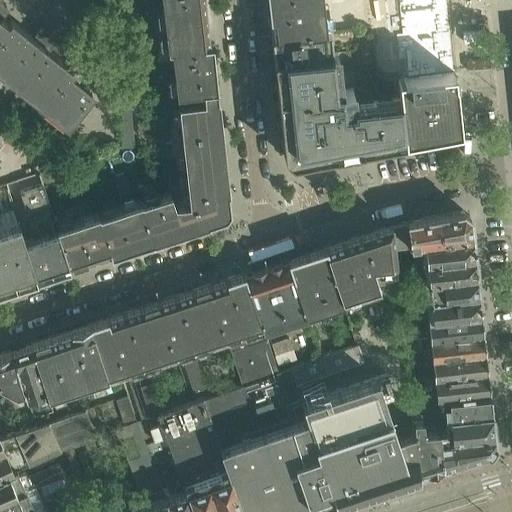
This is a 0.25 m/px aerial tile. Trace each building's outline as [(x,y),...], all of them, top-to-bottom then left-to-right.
[(8,23),(5,21),(0,17),(0,11),(6,4),(0,0),(0,67),(6,73),(6,74),(19,84),(20,84),(66,121),(91,90),(68,72),(71,68),(48,49),(56,40),(41,28),(34,38),(11,20),(8,23)] [(120,0),(107,0),(109,11),(122,10),(120,0)] [(161,0),(165,27),(205,22),(202,0),(161,0)] [(322,0),(267,0),(271,37),(326,31),(322,0)] [(391,0),(391,1),(398,0),(401,34),(395,34),(397,61),(404,60),(406,77),(454,72),(446,0),(391,0)] [(122,10),(109,11),(111,32),(124,31),(122,10)] [(217,89),(212,43),(208,44),(205,22),(165,27),(167,49),(171,49),(176,94),(203,90),(217,89)] [(124,31),(111,32),(114,56),(127,54),(124,31)] [(326,31),(271,37),(274,59),(332,52),(330,31),(326,31)] [(413,139),(407,77),(398,78),(397,77),(359,81),(356,50),(332,52),(274,59),(284,156),(292,162),(413,139)] [(127,54),(114,56),(116,77),(129,76),(127,54)] [(461,129),(456,82),(455,82),(454,72),(407,77),(413,139),(459,130),(461,129)] [(129,76),(116,77),(119,99),(131,97),(129,76)] [(217,89),(203,90),(204,100),(178,103),(185,164),(225,160),(218,99),(217,89)] [(123,148),(135,147),(131,109),(119,110),(123,148)] [(225,160),(185,164),(189,203),(174,204),(171,192),(169,193),(181,231),(226,216),(230,210),(225,160)] [(56,227),(39,172),(18,179),(6,183),(19,221),(37,278),(70,267),(69,266),(56,227)] [(181,231),(169,193),(141,202),(141,201),(120,208),(132,247),(181,231)] [(132,247),(120,208),(99,215),(98,213),(97,213),(56,227),(69,266),(110,252),(111,254),(132,247)] [(472,236),(470,216),(463,211),(392,224),(394,246),(419,242),(472,236)] [(0,290),(37,278),(19,221),(0,226),(0,290)] [(397,270),(394,246),(392,224),(362,234),(379,288),(386,286),(397,270)] [(379,288),(362,234),(326,246),(344,300),(379,288)] [(472,236),(419,242),(421,262),(474,255),(472,236)] [(289,258),(289,260),(306,313),(344,300),(326,246),(289,258)] [(474,255),(421,262),(423,280),(476,273),(474,255)] [(306,313),(289,260),(289,258),(244,273),(263,328),(263,330),(264,329),(300,317),(306,315),(306,314),(306,313)] [(263,330),(263,328),(244,273),(159,301),(177,356),(181,355),(194,351),(227,340),(241,384),(278,371),(264,329),(263,330)] [(476,273),(423,280),(425,299),(478,292),(476,273)] [(480,312),(478,292),(425,299),(427,318),(480,312)] [(177,356),(159,301),(107,318),(125,373),(177,356)] [(482,331),(480,312),(427,318),(429,336),(429,338),(482,331)] [(107,318),(33,343),(49,394),(108,375),(109,378),(125,373),(107,318)] [(423,337),(429,336),(427,318),(401,321),(405,358),(425,356),(423,337)] [(482,331),(429,338),(431,357),(485,351),(482,331)] [(290,338),(271,344),(278,366),(297,360),(290,338)] [(33,343),(13,349),(24,386),(27,395),(40,391),(41,397),(49,394),(33,343)] [(335,500),(302,402),(296,384),(322,375),(331,381),(360,371),(358,364),(371,359),(365,343),(352,347),(352,346),(290,367),(278,371),(241,384),(208,396),(203,398),(229,467),(245,511),(301,511),(334,501),(334,500),(335,500)] [(13,349),(0,353),(0,381),(15,389),(24,386),(13,349)] [(208,396),(194,351),(181,355),(196,400),(203,398),(208,396)] [(487,370),(485,351),(431,357),(432,368),(433,376),(487,370)] [(433,376),(432,368),(406,371),(407,379),(433,376)] [(489,388),(487,370),(433,376),(435,395),(489,388)] [(417,472),(412,430),(397,435),(384,398),(394,395),(387,374),(302,402),(335,500),(397,479),(417,472)] [(140,387),(150,416),(154,414),(153,411),(161,408),(152,383),(140,387)] [(489,388),(435,395),(433,395),(433,403),(446,402),(448,415),(491,410),(489,388)] [(412,430),(417,472),(441,465),(438,438),(437,429),(436,429),(435,416),(433,403),(433,395),(409,398),(413,430),(412,430)] [(128,396),(116,400),(125,425),(137,421),(128,396)] [(245,511),(229,467),(203,398),(196,400),(159,413),(163,424),(168,437),(171,445),(178,467),(184,483),(186,487),(195,511),(245,511)] [(116,399),(86,409),(94,436),(116,428),(125,425),(116,400),(116,399)] [(60,447),(73,441),(74,443),(94,436),(86,409),(86,408),(0,436),(0,435),(0,473),(17,466),(60,447)] [(493,431),(491,410),(448,415),(435,416),(436,429),(437,429),(438,438),(493,431)] [(138,421),(137,421),(125,425),(116,428),(132,471),(154,463),(150,453),(147,444),(138,421)] [(163,424),(150,428),(155,442),(168,437),(163,424)] [(493,431),(438,438),(441,465),(489,451),(495,444),(493,431)] [(155,442),(147,444),(150,453),(171,445),(168,437),(155,442)] [(54,452),(31,463),(35,470),(57,459),(54,452)] [(58,461),(25,478),(29,485),(61,468),(58,461)] [(144,503),(165,495),(158,475),(154,463),(132,471),(144,503)] [(0,498),(26,487),(17,466),(0,473),(0,498)] [(178,467),(158,475),(165,495),(186,487),(184,483),(178,467)] [(51,511),(48,501),(70,491),(61,469),(40,479),(40,481),(26,487),(0,498),(0,511),(51,511)] [(195,511),(186,487),(165,495),(171,511),(195,511)] [(171,511),(165,495),(144,503),(147,511),(171,511)] [(88,511),(85,502),(75,506),(76,511),(88,511)] [(147,511),(144,503),(124,510),(124,511),(147,511)]
